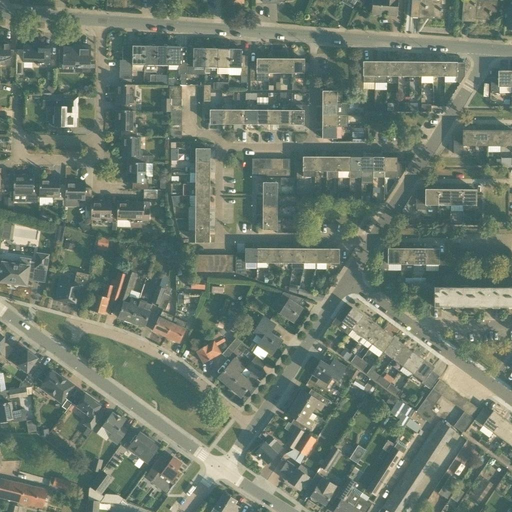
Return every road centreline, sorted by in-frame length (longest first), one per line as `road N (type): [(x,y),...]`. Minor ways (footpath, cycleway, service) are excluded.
road 1 (residential): [(372,240),(231,239),(218,229),(218,147),(311,148)]
road 2 (residential): [(219,467),(0,309)]
road 3 (residential): [(252,428),(164,357),(69,324)]
road 4 (tertiary): [(100,21),(313,36)]
road 5 (residential): [(252,428),(347,280)]
road 6 (tertiary): [(313,36),(486,49)]
road 7 (residential): [(98,141),(100,21)]
